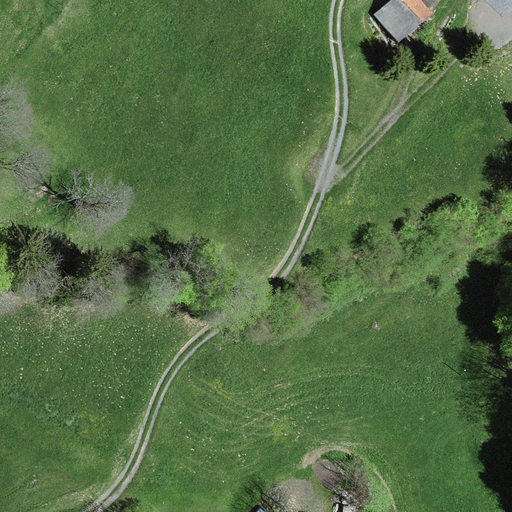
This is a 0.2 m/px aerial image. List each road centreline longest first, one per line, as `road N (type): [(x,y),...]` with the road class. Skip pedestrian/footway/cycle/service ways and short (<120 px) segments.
road 1 (track): [(339,0),(344,136),(324,183),(278,274),(189,354),(135,471),(92,511)]
road 2 (track): [(324,183),(348,169),(490,20)]
